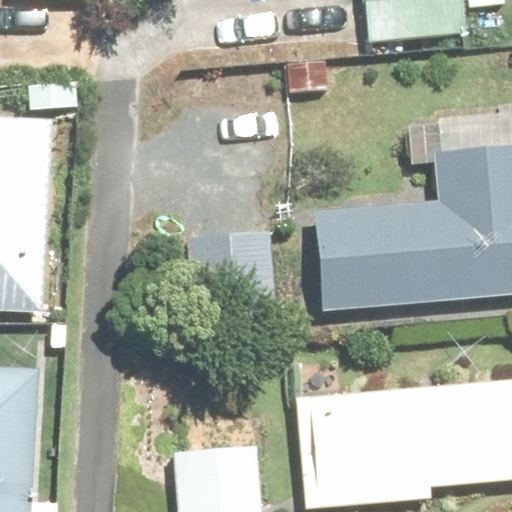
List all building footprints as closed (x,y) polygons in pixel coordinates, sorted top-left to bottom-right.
[(500,16),(499,0),(364,0),(366,47),(464,43),(463,17),(500,16)] [(511,108),(496,110),(497,124),(434,127),(408,128),(410,172),(434,171),(436,210),(316,216),(321,314),(511,305),(511,108)] [(0,319),(38,322),(51,134),(0,130),(0,319)] [(272,239),(187,242),(190,330),(275,327),(272,239)] [(0,511),(32,511),(41,380),(0,377),(0,511)] [(511,391),(302,406),(309,511),(401,511),(437,510),(435,492),(511,486),(511,391)] [(260,511),(259,455),(173,458),(174,511),(260,511)]
